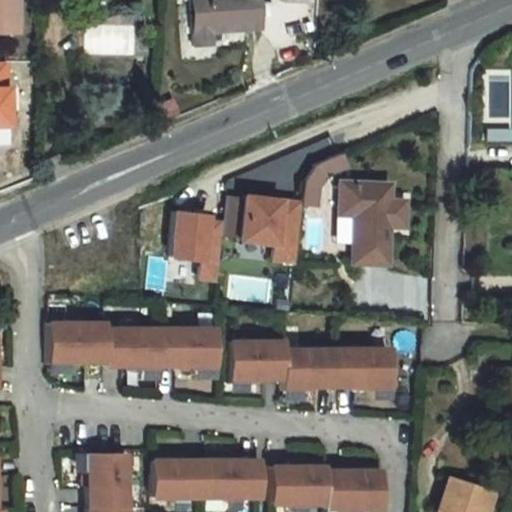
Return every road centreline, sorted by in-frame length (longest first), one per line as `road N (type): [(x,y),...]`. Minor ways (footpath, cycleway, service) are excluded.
road 1 (tertiary): [(459,36),(14,220)]
road 2 (residential): [(32,414),(377,444),(397,455),(394,511)]
road 3 (residential): [(445,342),(459,36)]
road 4 (residential): [(14,220),(23,247),(32,414)]
